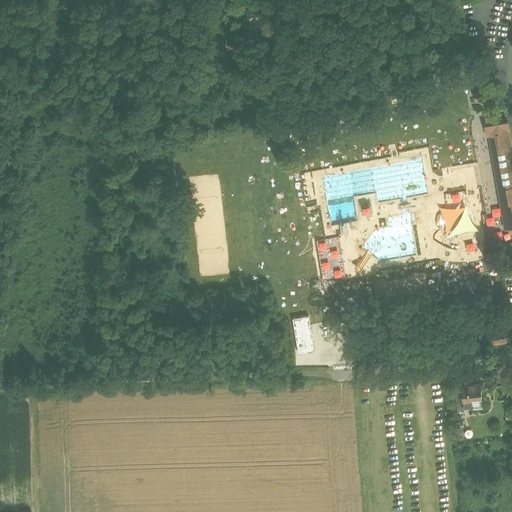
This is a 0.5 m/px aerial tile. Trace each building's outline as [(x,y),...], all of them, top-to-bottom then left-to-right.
[(254,16),(247,17),(248,26),(246,27),(247,31),(249,31),(250,32),(256,31),(254,16)] [(250,32),(226,36),(228,47),(258,42),(256,31),(250,32)] [(484,90),(474,92),(476,101),(486,98),(484,90)] [(511,138),(509,119),(485,123),(487,136),(489,136),(504,228),(511,227),(511,149),(511,146),(511,138)] [(338,234),(318,237),(321,258),(335,256),(336,267),(332,267),(333,273),(344,271),(338,234)] [(308,317),(294,319),(299,349),(313,347),(308,317)] [(502,320),(483,323),(484,331),(491,330),(493,342),(511,339),(509,323),(503,324),(502,320)] [(481,381),(462,383),(462,389),(463,400),(482,398),(481,381)] [(462,389),(451,390),(452,408),(464,407),(463,400),(462,389)]
